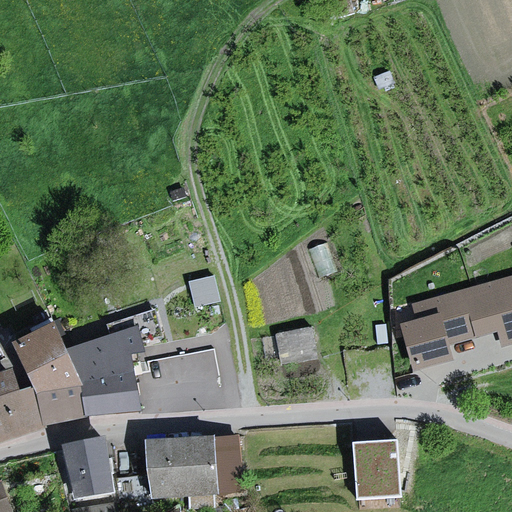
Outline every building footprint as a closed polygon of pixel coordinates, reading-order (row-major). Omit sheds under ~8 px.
[(353,12),(349,0),(331,0),(336,17),(353,12)] [(196,303),(222,298),(217,271),(191,276),(196,303)] [(511,275),(413,303),(416,316),(399,321),(413,369),(451,358),(448,347),(500,333),(503,346),(511,343),(511,275)] [(83,389),(66,355),(54,329),(20,342),(21,348),(15,350),(32,391),(22,395),(14,371),(0,376),(0,443),(87,418),(83,389)] [(320,360),(313,330),(273,340),(280,370),(320,360)] [(143,353),(137,332),(66,355),(83,389),(87,418),(139,415),(130,357),(143,353)] [(245,497),(241,437),(148,443),(151,503),(245,497)] [(396,438),(353,441),(358,496),(400,493),(396,438)] [(116,497),(104,441),(64,449),(75,505),(116,497)] [(0,483),(0,511),(10,511),(2,483),(0,483)]
